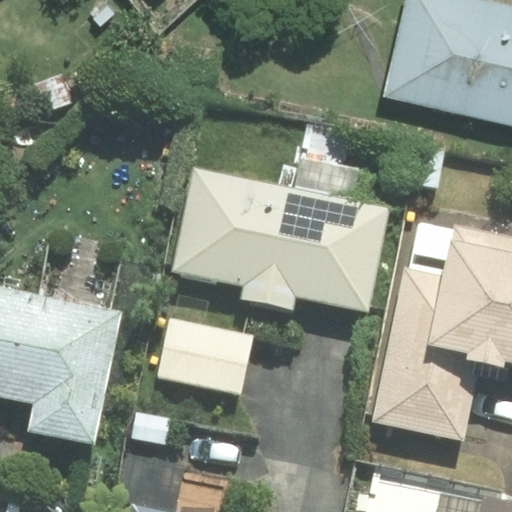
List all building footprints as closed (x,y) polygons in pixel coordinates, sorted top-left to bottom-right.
[(511,6),(483,0),(406,0),(384,95),(511,124),(511,6)] [(195,170),(174,271),(244,285),(241,298),(291,308),(294,295),(367,310),(388,209),(195,170)] [(511,237),(455,226),(454,230),(419,223),(410,268),(404,267),(373,420),(463,439),(479,361),(511,368),(511,237)] [(94,443),(122,314),(0,289),(0,394),(35,402),(30,429),(94,443)] [(251,337),(171,320),(159,376),(239,393),(251,337)] [(511,511),(511,505),(502,504),(504,492),(376,466),(366,511),(511,511)]
